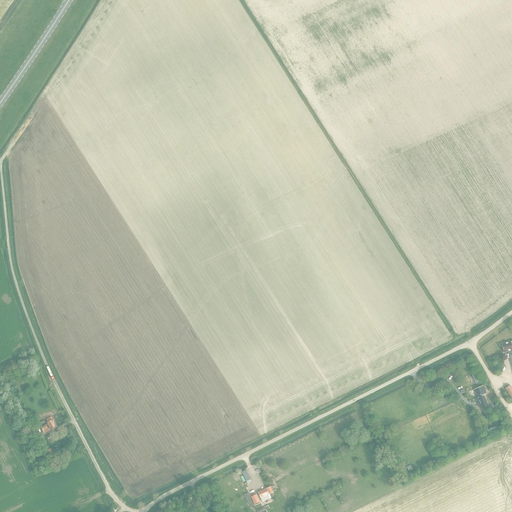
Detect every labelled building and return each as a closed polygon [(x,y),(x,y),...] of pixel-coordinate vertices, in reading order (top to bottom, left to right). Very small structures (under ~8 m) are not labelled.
[(511,340),(501,344),(503,353),(511,351),(511,340)] [(481,406),(482,408),(487,406),(483,394),(486,393),(483,386),(475,389),(478,397),(474,398),(477,407),(481,406)] [(491,411),(493,414),(501,410),(498,403),(493,405),(495,409),(491,411)] [(49,428),(50,430),(57,427),(53,420),(47,423),(48,425),(41,428),(43,431),(49,428)] [(28,427),(31,435),(36,433),(33,425),(28,427)] [(268,494),(273,492),(270,487),(266,489),(258,493),(260,498),(261,497),(262,499),(264,499),(263,497),(268,494)] [(252,508),(256,507),(248,492),(243,495),(248,504),(249,503),(252,508)] [(259,502),(256,494),(251,496),(255,504),(259,502)]
